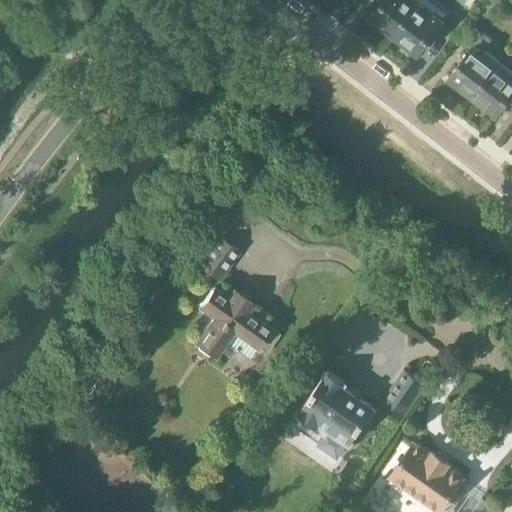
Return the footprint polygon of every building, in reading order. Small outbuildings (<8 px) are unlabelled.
[(418,3),(414,0),(382,0),(370,16),(393,34),(418,3)] [(440,4),(433,14),(418,3),(393,34),(417,53),(441,21),(449,12),(440,4)] [(497,65),(483,54),(493,40),(483,33),(473,46),(449,77),(473,96),(497,65)] [(511,74),(511,76),(497,65),(473,96),(496,114),(504,104),(511,109),(511,74)] [(219,279),(240,250),(218,235),(197,264),(219,279)] [(214,315),(195,341),(205,347),(203,349),(202,350),(208,355),(209,353),(210,351),(215,355),(225,341),(248,358),(257,346),(258,346),(272,327),(247,309),(253,302),(233,287),(228,295),(213,285),(199,305),(214,315)] [(94,375),(110,386),(122,370),(106,359),(94,375)] [(325,367),(295,409),(314,423),(312,427),(321,433),(315,441),(336,455),(346,440),(348,441),(373,406),(340,383),(343,379),(325,367)] [(404,369),(383,398),(404,414),(425,384),(404,369)] [(96,378),(84,371),(76,382),(88,390),(96,378)] [(439,511),(463,477),(446,466),(448,463),(433,451),(431,454),(414,443),(391,476),(439,511)]
